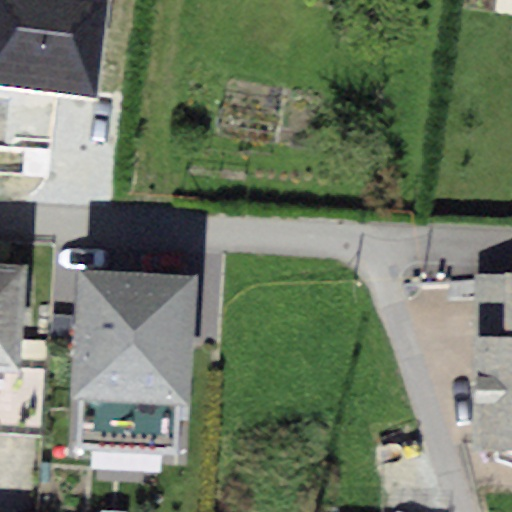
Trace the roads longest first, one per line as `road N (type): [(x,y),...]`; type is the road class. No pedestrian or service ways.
road 1 (residential): [(0,226),(358,239)]
road 2 (residential): [(458,511),(358,239)]
road 3 (residential): [(358,239),(511,243)]
